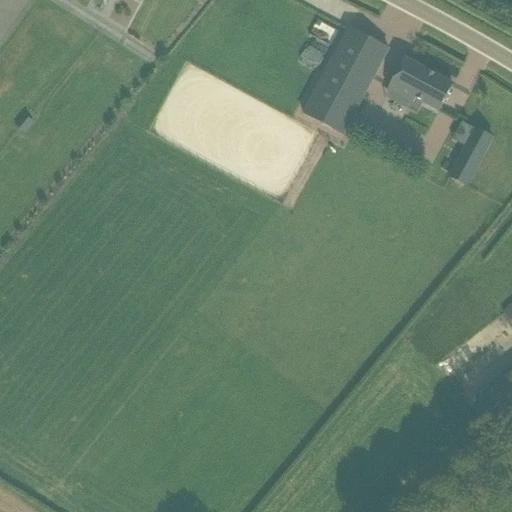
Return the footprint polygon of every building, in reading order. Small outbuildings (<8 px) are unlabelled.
[(347,30),(302,115),(342,136),(388,52),(347,30)] [(404,60),(394,78),(387,92),(412,105),(415,101),(438,113),(453,87),(404,60)] [(24,117),(15,127),(23,133),(31,123),(24,117)] [(461,123),(451,141),(464,148),(483,158),(493,140),(474,130),(461,123)] [(511,305),(502,313),(511,325),(511,305)] [(493,432),(511,416),(511,374),(472,407),(493,432)]
